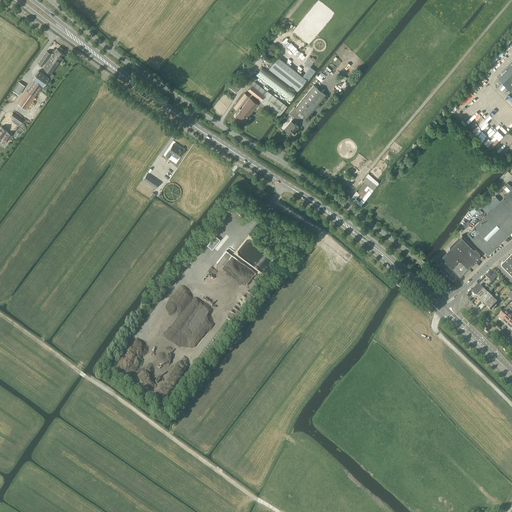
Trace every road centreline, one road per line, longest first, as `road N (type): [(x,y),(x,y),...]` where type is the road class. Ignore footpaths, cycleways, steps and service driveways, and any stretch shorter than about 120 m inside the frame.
road 1 (track): [(278,511),(0,314)]
road 2 (residential): [(456,295),(329,193),(195,109)]
road 3 (track): [(341,202),(511,0)]
road 4 (residential): [(195,109),(50,0)]
road 5 (secondary): [(445,307),(356,228),(303,196)]
road 6 (secondary): [(303,196),(439,314)]
road 7 (secondary): [(17,0),(125,78)]
road 8 (residential): [(186,121),(181,127),(231,161),(280,190),(284,184)]
road 9 (residential): [(0,0),(106,74)]
road 10 (secondary): [(125,78),(33,0)]
